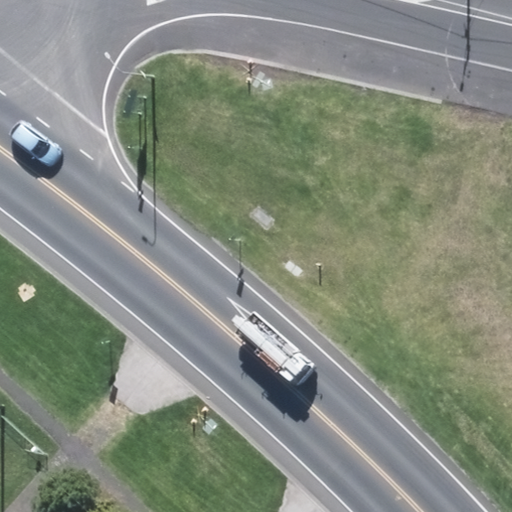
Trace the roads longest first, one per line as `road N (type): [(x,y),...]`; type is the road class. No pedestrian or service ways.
road 1 (secondary): [(400,511),(0,145)]
road 2 (unclassified): [(113,0),(0,100)]
